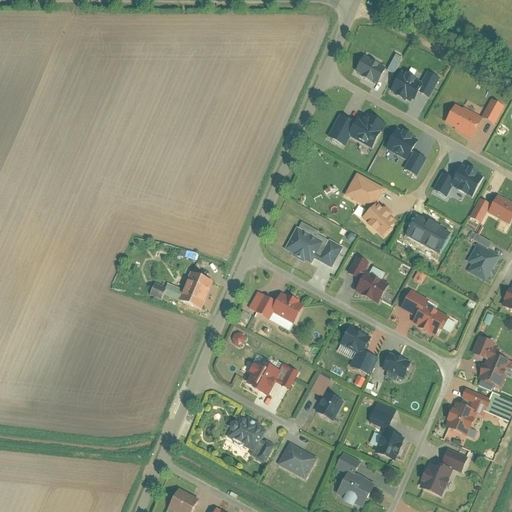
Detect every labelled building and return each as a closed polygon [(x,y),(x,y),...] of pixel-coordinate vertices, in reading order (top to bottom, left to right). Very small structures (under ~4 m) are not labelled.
[(396,76),(403,59),(396,56),(389,73),(396,76)] [(388,71),(363,57),(353,73),(378,87),(388,71)] [(399,75),(389,94),(413,106),(414,104),(416,105),(420,97),(431,102),(441,82),(428,75),(422,87),(418,85),(420,81),(410,76),(408,80),(399,75)] [(485,117),(499,125),(508,107),(494,100),(485,117)] [(457,106),(446,125),(471,141),(483,122),(457,106)] [(342,115),(331,137),(345,145),(356,122),(342,115)] [(359,121),(349,138),(373,152),(383,134),(381,133),(385,126),(371,118),(367,125),(359,121)] [(422,142),(396,130),(384,154),(409,166),(422,142)] [(443,175),(432,192),(445,200),(453,188),(470,199),(483,180),(463,168),(454,182),(443,175)] [(388,189),(359,173),(347,194),(376,210),(388,189)] [(511,221),(511,204),(499,198),(489,216),(509,227),(511,221)] [(491,207),(480,200),(469,219),(480,226),(491,207)] [(384,203),(366,219),(384,239),(402,223),(384,203)] [(451,234),(418,216),(406,239),(439,257),(451,234)] [(300,228),(288,250),(296,255),(295,257),(308,264),(309,261),(315,265),(318,259),(335,268),(346,248),(322,235),(327,227),(319,223),(316,228),(305,222),(302,229),(300,228)] [(471,265),(466,273),(487,284),(502,258),(487,250),(491,242),(475,233),(471,242),(476,245),(466,262),(471,265)] [(371,266),(359,259),(349,278),(360,284),(355,294),(380,307),(391,287),(384,283),(387,277),(375,270),(371,277),(367,274),(371,266)] [(420,271),(415,281),(424,285),(429,276),(420,271)] [(213,283),(191,274),(180,301),(202,309),(213,283)] [(169,285),(167,289),(157,284),(152,295),(164,301),(166,296),(179,302),(183,291),(169,285)] [(415,291),(404,310),(419,318),(416,324),(440,337),(445,329),(454,334),(460,323),(431,307),(434,301),(415,291)] [(256,293),(246,311),(268,322),(271,315),(294,326),(304,306),(281,294),(276,303),(256,293)] [(351,326),(342,344),(348,347),(344,355),(355,360),(352,366),(372,376),(381,358),(376,356),(380,349),(372,345),(376,338),(351,326)] [(240,333),(232,342),(240,349),(248,340),(240,333)] [(500,344),(482,336),(475,354),(490,360),(482,380),(505,390),(510,377),(511,377),(511,359),(496,353),(500,344)] [(390,353),(382,371),(388,374),(386,379),(396,383),(398,378),(406,381),(413,363),(390,353)] [(251,379),(247,386),(270,399),(278,385),(289,392),(300,374),(284,365),(283,367),(277,364),(278,362),(270,358),(267,362),(259,357),(248,377),(251,379)] [(309,369),(305,375),(312,379),(316,372),(309,369)] [(322,375),(313,392),(326,398),(318,413),(338,424),(349,402),(328,392),(334,381),(322,375)] [(356,384),(364,388),(368,380),(360,376),(356,384)] [(370,382),(368,389),(374,391),(376,384),(370,382)] [(459,403),(448,428),(472,438),(481,417),(487,419),(490,413),(511,422),(511,399),(497,393),(494,399),(470,389),(464,405),(459,403)] [(386,429),(376,454),(396,462),(399,455),(402,456),(407,445),(405,444),(407,438),(390,431),(395,416),(375,408),(369,422),(386,429)] [(242,416),(230,438),(238,443),(240,440),(249,445),(248,448),(257,453),(254,457),(268,464),(278,446),(270,441),(268,444),(265,442),(270,431),(263,427),(264,425),(250,417),(248,419),(242,416)] [(294,443),(282,465),(293,472),(291,476),(299,481),(302,477),(309,481),(321,459),(294,443)] [(435,459),(423,490),(445,499),(456,470),(467,475),(473,458),(450,450),(445,463),(435,459)] [(342,453),(333,469),(344,476),(334,493),(363,509),(376,486),(355,475),(361,464),(342,453)] [(182,488),(168,511),(196,511),(203,500),(182,488)]
